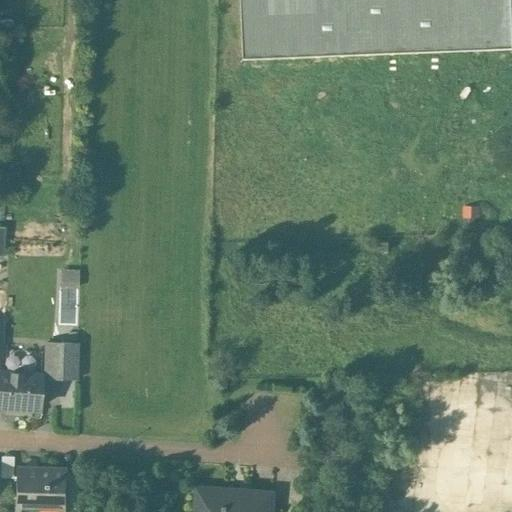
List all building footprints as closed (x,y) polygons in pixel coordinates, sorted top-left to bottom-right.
[(511,17),(511,0),(241,0),(244,58),(511,47),(511,17)] [(435,67),(434,52),(388,53),(388,68),(435,67)] [(42,352),(0,348),(0,372),(40,376),(42,352)] [(40,376),(0,372),(0,405),(18,406),(17,413),(29,414),(29,407),(38,408),(40,376)] [(54,405),(68,406),(70,386),(56,385),(54,405)] [(66,468),(16,467),(14,508),(36,509),(36,505),(63,506),(62,510),(64,510),(66,468)] [(249,494),(198,490),(195,511),(270,511),(272,491),(249,490),(249,494)]
